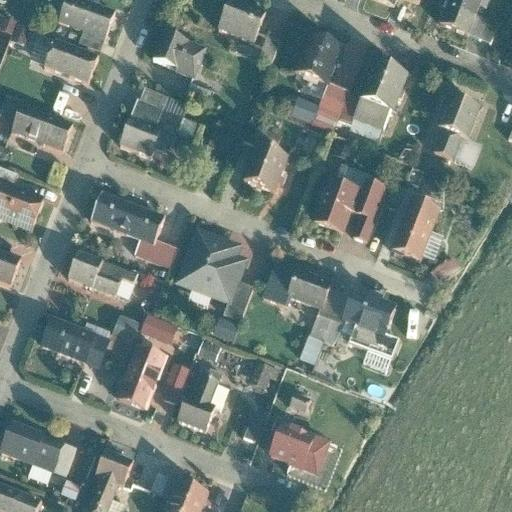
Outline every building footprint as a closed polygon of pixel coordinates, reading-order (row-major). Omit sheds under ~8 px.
[(11,0),(39,10),(42,0),(11,0)] [(113,45),(123,18),(73,0),(72,0),(62,27),(113,45)] [(406,0),(378,0),(404,9),(406,0)] [(454,0),(443,27),(478,41),(494,0),(454,0)] [(274,20),(235,6),(224,37),(263,51),(274,20)] [(214,53),(169,38),(159,67),(204,82),(214,53)] [(346,51),(316,40),(301,79),(331,91),(346,51)] [(109,62),(61,44),(50,74),(98,91),(109,62)] [(18,64),(41,72),(46,58),(23,51),(18,64)] [(416,80),(382,68),(361,126),(394,138),(416,80)] [(148,95),(125,151),(159,164),(171,134),(162,131),(173,105),(148,95)] [(486,112),(458,101),(436,157),(464,168),(486,112)] [(14,136),(74,158),(84,132),(24,110),(14,136)] [(298,163),(269,152),(255,187),(284,199),(298,163)] [(0,225),(42,241),(55,206),(19,192),(24,180),(0,171),(0,225)] [(421,196),(441,203),(447,186),(427,179),(421,196)] [(369,196),(340,185),(323,229),(374,249),(394,195),(372,187),(369,196)] [(176,227),(105,201),(94,229),(145,248),(140,262),(168,273),(175,253),(167,251),(176,227)] [(448,214),(417,203),(399,252),(430,264),(448,214)] [(258,259),(198,236),(178,291),(233,312),(229,323),(246,329),(259,294),(247,290),(258,259)] [(0,284),(20,293),(31,266),(0,253),(0,284)] [(146,281),(82,257),(71,286),(135,310),(146,281)] [(433,274),(439,284),(461,272),(455,262),(433,274)] [(329,318),(341,287),(283,266),(269,304),(322,324),(314,344),(338,352),(348,325),(329,318)] [(409,315),(362,298),(351,327),(364,332),(358,348),(392,361),(409,315)] [(133,346),(141,325),(120,317),(112,338),(133,346)] [(172,348),(178,328),(146,318),(140,338),(172,348)] [(214,338),(234,345),(240,327),(221,320),(214,338)] [(114,345),(55,324),(44,352),(110,376),(114,366),(121,348),(114,345)] [(121,402),(154,415),(174,362),(140,350),(121,402)] [(274,394),(280,371),(255,364),(249,387),(274,394)] [(200,379),(179,372),(167,403),(188,411),(200,379)] [(291,411),(306,414),(308,401),(294,398),(291,411)] [(183,426),(217,438),(225,416),(191,403),(183,426)] [(249,428),(238,425),(234,438),(258,445),(265,420),(253,416),(249,428)] [(330,444),(288,429),(276,461),(318,476),(330,444)] [(81,455),(14,430),(4,458),(71,483),(81,455)] [(130,511),(146,472),(108,457),(86,511),(130,511)] [(170,502),(178,485),(159,476),(151,494),(170,502)] [(212,511),(218,499),(178,484),(167,511),(212,511)] [(54,511),(56,509),(0,487),(0,511),(54,511)]
